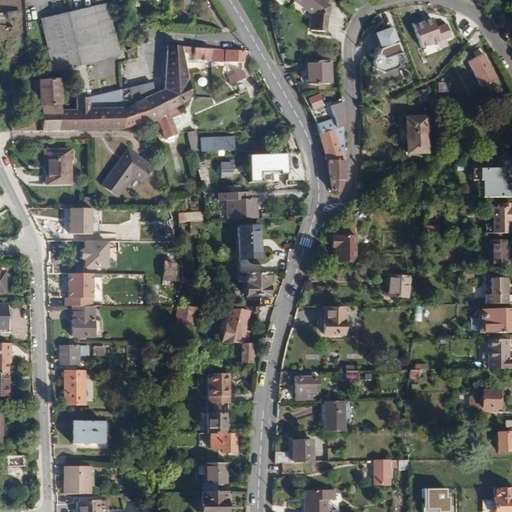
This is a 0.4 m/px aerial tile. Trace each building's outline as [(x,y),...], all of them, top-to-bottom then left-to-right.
[(321,0),(292,0),(292,1),(310,15),(308,31),(325,32),(327,16),(329,16),(330,6),(321,0)] [(358,7),(348,0),(341,0),(338,4),(352,15),(358,7)] [(41,19),(53,73),(120,57),(108,4),(41,19)] [(434,28),(431,19),(411,26),(420,50),(452,38),(447,24),(434,28)] [(404,61),(391,28),(372,35),(378,52),(372,64),(376,75),(383,81),(398,76),(404,67),(404,61)] [(176,108),(181,105),(191,98),(194,89),(191,80),(183,54),(181,48),(167,47),(163,91),(155,94),(152,84),(120,91),(122,129),(146,124),(150,123),(153,122),(158,121),(176,108)] [(243,62),(244,52),(181,48),(183,54),(194,55),(193,60),(203,61),(243,62)] [(467,63),(480,86),(495,78),(483,54),(467,63)] [(331,84),(331,61),(305,62),(306,85),(331,84)] [(235,74),(228,78),(231,84),(245,78),(243,71),(234,69),(235,74)] [(60,112),(59,80),(38,81),(41,131),(55,131),(55,113),(60,112)] [(448,83),(439,83),(439,93),(448,93),(448,83)] [(122,129),(120,91),(93,97),(87,99),(83,99),(76,99),(76,112),(60,112),(55,113),(55,131),(122,129)] [(320,95),(308,99),(312,109),(324,106),(320,95)] [(511,110),(511,99),(503,100),(503,111),(511,110)] [(344,160),(343,124),(341,103),(330,106),(334,119),(316,124),(327,163),(331,191),(338,192),(342,181),(344,160)] [(173,127),(171,119),(179,116),(176,108),(158,121),(153,122),(157,136),(161,134),(164,140),(176,135),(173,127)] [(450,110),(441,115),(447,125),(456,120),(450,110)] [(182,124),(179,116),(171,119),(173,127),(182,124)] [(405,118),(406,159),(421,159),(421,153),(428,153),(427,117),(405,118)] [(34,132),(34,121),(11,122),(11,132),(34,132)] [(298,144),(292,128),(288,130),(288,132),(285,133),(291,154),(300,153),(298,144)] [(234,150),(233,138),(202,140),(202,152),(219,151),(224,151),(234,150)] [(126,150),(101,186),(117,198),(132,178),(141,185),(152,169),(126,150)] [(70,151),(45,151),(46,184),(70,184),(70,151)] [(287,154),(248,156),(249,184),(260,183),(259,173),(280,172),(282,174),(288,174),(287,154)] [(233,162),(220,162),(221,178),(233,177),(233,162)] [(215,194),(209,168),(199,170),(205,194),(215,194)] [(503,184),(503,179),(503,169),(473,169),(473,181),(476,181),(477,197),(511,196),(511,183),(506,184),(503,184)] [(258,219),(257,199),(250,199),(250,192),(219,194),(219,201),(227,201),(228,220),(258,219)] [(91,200),(91,198),(83,198),(83,209),(92,209),(91,200)] [(510,233),(510,204),(506,204),(506,208),(492,208),(492,233),(510,233)] [(128,226),(130,214),(102,209),(100,221),(128,226)] [(90,236),(90,210),(69,210),(69,236),(90,236)] [(173,218),(171,210),(161,210),(161,218),(173,218)] [(203,221),(203,213),(179,214),(180,222),(203,221)] [(438,234),(438,226),(424,226),(424,234),(438,234)] [(238,228),(240,259),(261,258),(259,227),(238,228)] [(335,249),(335,262),(350,263),(350,228),(335,228),(335,236),(331,236),(331,249),(335,249)] [(107,267),(107,240),(83,240),(83,247),(79,247),(79,259),(84,259),(83,267),(107,267)] [(511,269),(511,260),(507,260),(507,240),(489,240),(489,268),(507,268),(507,270),(511,269)] [(167,264),(166,282),(177,282),(177,265),(167,264)] [(94,305),(93,273),(67,273),(67,297),(64,297),(64,306),(94,305)] [(269,296),(270,273),(246,273),(246,296),(269,296)] [(511,304),(511,294),(507,295),(507,278),(487,279),(487,276),(481,276),(482,305),(511,304)] [(388,277),(387,297),(408,298),(409,278),(388,277)] [(344,336),(344,307),(325,308),(324,320),(323,320),(323,336),(344,336)] [(94,337),(94,308),(72,308),(72,337),(79,337),(86,337),(94,337)] [(195,328),(199,308),(179,308),(177,325),(195,328)] [(511,309),(480,310),(480,333),(511,332),(511,309)] [(246,331),(251,311),(230,310),(223,343),(242,344),(247,344),(250,332),(246,331)] [(508,360),(507,339),(487,340),(488,369),(510,369),(510,360),(508,360)] [(7,364),(7,353),(10,353),(10,344),(0,344),(0,372),(7,372),(7,364)] [(252,363),(253,344),(247,344),(242,344),(242,363),(252,363)] [(88,347),(59,348),(60,365),(79,365),(79,356),(88,356),(88,347)] [(95,347),(93,356),(104,357),(105,348),(95,347)] [(85,380),(85,371),(63,371),(64,405),(84,405),(85,391),(85,380)] [(419,379),(419,371),(409,371),(410,379),(419,379)] [(357,383),(357,372),(345,372),(345,383),(357,383)] [(230,404),(230,374),(209,374),(209,404),(219,404),(230,404)] [(294,379),(294,401),(303,400),(303,392),(317,392),(317,378),(294,379)] [(468,397),(468,408),(498,409),(498,391),(475,391),(475,397),(468,397)] [(344,432),(343,402),(323,402),(323,432),(344,432)] [(226,434),(226,414),(219,414),(219,407),(208,407),(208,434),(212,434),(226,434)] [(103,445),(103,422),(72,422),(71,444),(77,444),(103,445)] [(108,450),(108,423),(103,422),(103,445),(77,444),(77,450),(108,450)] [(511,451),(511,449),(511,444),(511,433),(497,434),(497,451),(511,451)] [(237,453),(237,434),(226,434),(212,434),(212,449),(222,449),(222,453),(237,453)] [(312,452),(312,440),(290,441),(290,443),(291,454),(288,454),(275,454),(275,463),(283,463),(298,463),(312,463),(312,461),(312,452)] [(322,461),(322,452),(312,452),(312,461),(322,461)] [(24,467),(24,456),(7,457),(7,464),(7,467),(24,467)] [(408,471),(407,461),(402,461),(397,461),(397,469),(397,471),(408,471)] [(389,487),(389,462),(373,462),(373,487),(389,487)] [(298,474),(298,463),(283,463),(283,474),(298,474)] [(227,484),(226,464),(206,464),(206,484),(203,484),(203,493),(218,493),(218,484),(227,484)] [(90,473),(90,468),(64,467),(63,495),(89,495),(89,487),(89,474),(90,473)] [(443,469),(443,480),(461,480),(461,469),(450,469),(449,470),(443,469)] [(511,511),(511,488),(493,488),(493,511),(511,511)] [(326,511),(327,501),(334,501),(334,491),(303,491),(303,511),(326,511)] [(227,511),(228,500),(226,500),(226,492),(218,493),(203,493),(202,500),(201,500),(201,511),(227,511)] [(99,511),(100,501),(79,501),(79,511),(99,511)]
